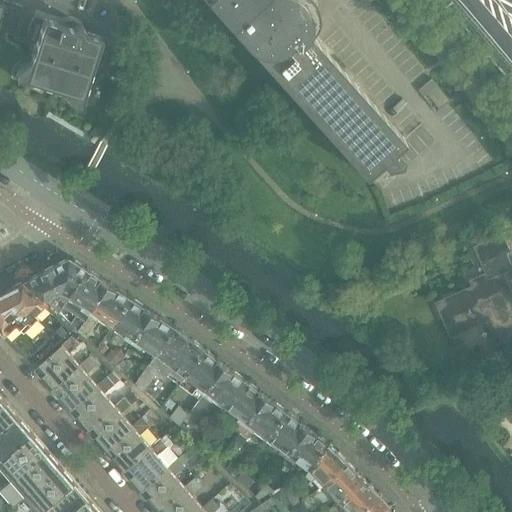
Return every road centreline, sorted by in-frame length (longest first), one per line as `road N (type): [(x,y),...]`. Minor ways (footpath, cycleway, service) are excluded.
road 1 (tertiary): [(454,509),(343,394),(67,200)]
road 2 (residential): [(0,363),(132,511)]
